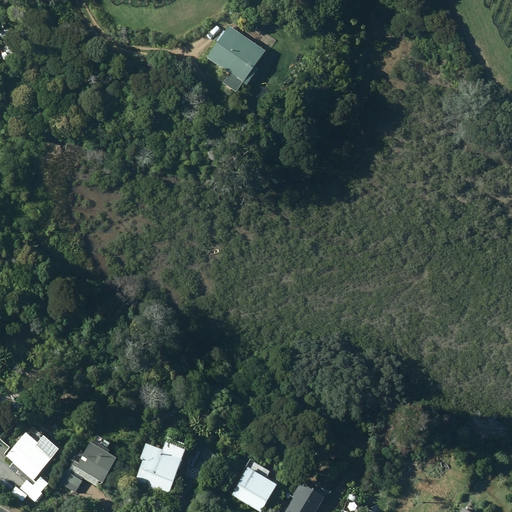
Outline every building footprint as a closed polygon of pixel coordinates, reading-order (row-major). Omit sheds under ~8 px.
[(265,50),(228,25),(206,57),(228,73),(222,82),(235,92),(242,82),(246,85),(257,68),(254,66),(265,50)] [(12,40),(8,29),(0,31),(0,40),(1,44),(12,40)] [(275,40),(270,36),(266,42),(271,46),(275,40)] [(3,46),(5,53),(13,50),(10,43),(3,46)] [(24,431),(5,456),(13,462),(6,470),(21,482),(28,473),(37,481),(54,459),(52,457),(58,449),(36,431),(36,430),(31,426),(26,432),(24,431)] [(116,458),(89,441),(71,471),(96,486),(99,481),(101,482),(116,458)] [(180,459),(144,443),(137,457),(142,459),(133,479),(138,481),(132,496),(136,497),(153,499),(158,499),(162,490),(168,492),(172,485),(177,470),(180,459)] [(276,483),(247,466),(230,494),(259,511),(276,483)] [(56,481),(74,493),(82,481),(63,469),(56,481)] [(96,491),(84,482),(79,487),(91,497),(96,491)] [(14,492),(34,506),(40,497),(20,483),(14,492)] [(313,511),(323,497),(299,483),(281,511),(313,511)]
